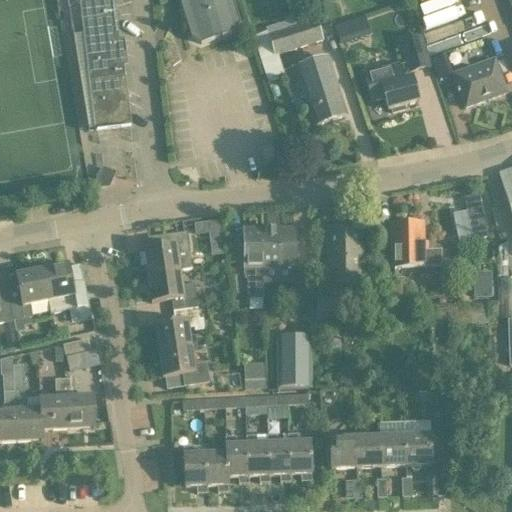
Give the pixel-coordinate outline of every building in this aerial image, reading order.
[(78,0),(95,133),(129,129),(113,0),(78,0)] [(177,0),(182,3),(180,7),(191,41),(201,46),(235,35),(240,26),(231,0),(177,0)] [(363,18),(333,25),(337,42),(367,35),(363,18)] [(322,44),(316,22),(315,23),(287,31),(253,41),(268,85),(277,82),(276,78),(282,76),(292,105),(305,101),(315,130),(347,119),(327,61),(283,76),(277,58),(322,44)] [(422,38),(398,43),(408,77),(431,70),(422,38)] [(496,62),(455,77),(467,111),(508,96),(496,62)] [(372,105),(384,102),(388,115),(391,113),(393,117),(405,114),(404,110),(419,106),(412,80),(403,83),(399,69),(364,79),(372,105)] [(511,171),(497,177),(511,222),(511,171)] [(470,230),(459,232),(462,246),(473,243),(473,242),(488,239),(479,196),(464,199),(470,230)] [(391,271),(441,269),(440,253),(429,253),(428,244),(422,244),(422,227),(390,227),(391,271)] [(344,308),(344,231),(327,231),(327,287),(315,287),(315,311),(315,332),(335,333),(335,309),(344,308)] [(361,231),(344,231),(344,308),(356,308),(356,295),(365,295),(365,287),(361,287),(361,231)] [(237,243),(237,244),(237,245),(237,246),(237,247),(238,247),(238,248),(239,249),(240,250),(241,250),(241,251),(242,251),(243,251),(243,271),(245,271),(245,281),(247,281),(247,301),(262,301),(262,270),(261,233),(243,233),(243,236),(243,237),(242,237),(241,237),(240,238),(239,238),(239,239),(238,239),(238,240),(237,241),(237,242),(237,243)] [(295,233),(261,233),(262,270),(296,269),(295,233)] [(188,255),(186,235),(147,241),(149,253),(143,254),(146,278),(178,273),(191,272),(188,255)] [(67,267),(39,272),(46,305),(48,316),(69,312),(72,326),(91,322),(83,286),(72,289),(67,267)] [(17,285),(5,287),(7,299),(12,324),(31,321),(28,308),(46,305),(39,272),(15,277),(17,285)] [(170,304),(172,314),(196,311),(196,310),(195,303),(194,291),(193,286),(181,288),(178,273),(146,278),(150,307),(170,304)] [(473,300),(490,300),(490,275),(473,275),(473,300)] [(404,309),(404,280),(380,281),(381,309),(404,309)] [(511,281),(500,281),(501,322),(511,321),(511,281)] [(0,326),(12,324),(7,299),(5,287),(0,288),(0,326)] [(153,329),(156,355),(190,351),(187,332),(193,331),(193,333),(204,332),(202,321),(198,321),(196,311),(172,314),(174,326),(153,329)] [(312,391),(310,339),(275,339),(276,392),(312,391)] [(90,355),(87,342),(62,348),(65,361),(90,355)] [(166,392),(207,387),(204,367),(192,369),(190,351),(156,355),(160,382),(164,381),(166,392)] [(243,392),(264,391),(264,366),(243,367),(243,392)] [(42,444),(41,434),(39,401),(39,400),(26,401),(26,397),(23,397),(22,382),(22,369),(12,369),(13,382),(16,445),(42,444)] [(75,381),(65,382),(67,433),(93,432),(92,399),(72,400),(72,394),(75,395),(75,381)] [(0,445),(16,445),(13,382),(3,383),(3,395),(4,413),(0,413),(0,445)] [(41,434),(67,433),(65,382),(54,382),(54,395),(57,395),(58,400),(39,401),(41,434)] [(299,408),(298,398),(286,399),(287,409),(299,408)] [(265,410),(278,409),(278,399),(264,400),(265,410)] [(246,411),(265,410),(264,400),(245,401),(246,411)] [(245,401),(223,402),(224,412),(246,411),(245,401)] [(215,403),(203,403),(204,413),(215,413),(215,403)] [(182,415),(195,414),(194,404),(182,405),(182,415)] [(297,437),(287,437),(287,445),(290,445),(290,478),(301,477),(301,484),(311,484),(310,443),(297,444),(297,437)] [(267,445),(269,445),(270,479),(280,478),(280,485),(291,485),(290,478),(290,445),(287,445),(276,445),(276,438),(266,439),(267,445)] [(405,470),(430,469),(428,438),(404,439),(405,470)] [(267,445),(256,445),(256,439),(245,439),(245,446),(248,446),(249,479),(259,479),(259,486),(270,485),(270,479),(269,445),(267,445)] [(404,439),(379,440),(380,471),(405,470),(404,439)] [(225,455),(227,455),(228,480),(238,479),(238,487),(249,486),(249,479),(248,446),(245,446),(235,447),(235,440),(225,440),(225,455)] [(379,440),(354,441),(355,472),(380,471),(379,440)] [(355,472),(354,441),(329,442),(330,473),(355,472)] [(204,449),(204,456),(206,456),(208,490),(218,490),(218,497),(228,497),(228,480),(227,455),(225,455),(217,455),(214,455),(214,449),(204,449)] [(197,498),(208,497),(208,490),(206,456),(204,456),(193,456),(193,450),(184,450),(185,491),(197,491),(197,498)] [(426,481),(427,499),(437,499),(436,480),(426,481)] [(410,481),(401,481),(402,500),(411,499),(410,481)] [(386,500),(386,482),(376,482),(376,501),(386,500)] [(352,502),(362,501),(360,483),(351,483),(352,502)]
